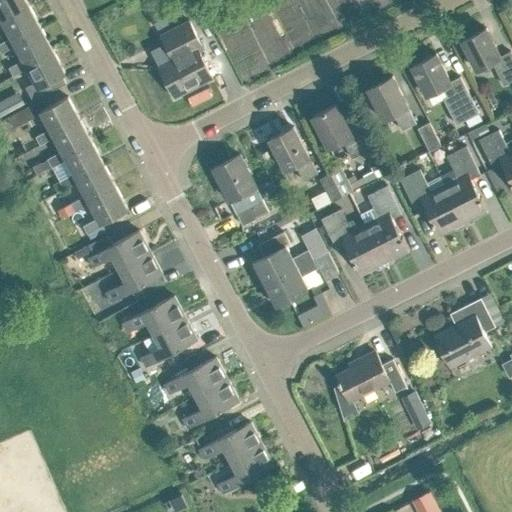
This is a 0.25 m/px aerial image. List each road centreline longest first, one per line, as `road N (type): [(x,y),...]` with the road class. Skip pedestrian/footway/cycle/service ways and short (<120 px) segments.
road 1 (residential): [(152,151),(452,0)]
road 2 (residential): [(263,364),(511,237)]
road 3 (residential): [(263,364),(152,151)]
road 4 (residential): [(152,151),(71,0)]
road 5 (residential): [(339,511),(263,364)]
